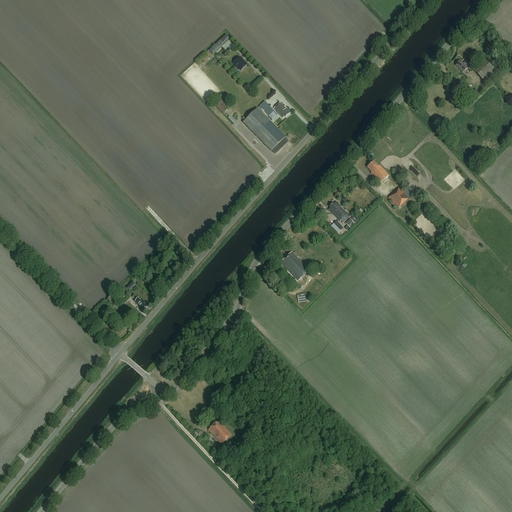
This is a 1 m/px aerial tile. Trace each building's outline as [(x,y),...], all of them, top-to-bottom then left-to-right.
[(213,55),(230,40),(226,35),(209,51),(213,55)] [(237,68),(240,72),(247,66),(240,58),(232,64),(236,68),(237,68)] [(483,58),(472,69),(487,84),(498,73),(491,66),(492,65),(489,62),(488,63),(483,58)] [(457,65),(455,66),(463,74),(468,69),(467,68),(469,66),(465,62),(463,64),(460,61),(459,62),(458,62),(457,63),(457,64),(457,65)] [(224,114),(232,106),(222,96),(214,104),(224,114)] [(269,116),(274,111),(264,101),(259,107),(269,116)] [(285,118),(290,113),(287,109),(286,110),(282,106),(282,107),(279,104),(274,109),(283,118),(284,117),(285,118)] [(275,155),(288,142),(285,139),(286,138),(257,109),(243,123),(271,152),(272,151),(275,155)] [(380,185),(389,176),(379,166),(378,167),(373,162),(367,168),(372,173),(371,174),(373,177),(380,185)] [(410,205),(414,201),(410,197),(409,199),(399,189),(388,199),(398,209),(401,207),(403,209),(408,204),(410,205)] [(340,222),(347,215),(340,207),(336,203),(334,205),(333,204),(329,207),(330,209),(329,210),(340,222)] [(354,224),(350,220),(345,224),(350,228),(354,224)] [(343,229),(336,222),(331,227),(338,234),(343,229)] [(292,253),(281,264),(298,282),(310,271),(297,257),(296,258),(292,253)] [(123,291),(126,288),(131,293),(134,290),(133,288),(136,285),(131,281),(129,279),(121,288),(123,291)] [(113,306),(118,302),(112,295),(107,300),(113,306)] [(145,311),(148,306),(142,301),(139,298),(134,295),(132,298),(136,301),(135,302),(138,305),(145,311)] [(222,445),(231,436),(218,422),(208,431),(222,445)]
